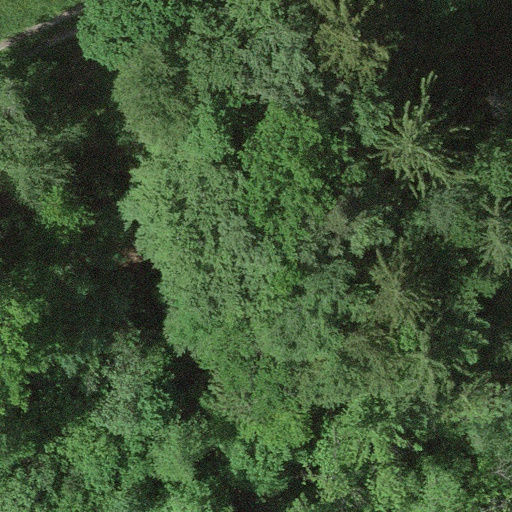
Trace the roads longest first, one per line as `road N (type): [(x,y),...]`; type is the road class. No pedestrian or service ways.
road 1 (track): [(123,0),(117,45),(37,121),(0,144)]
road 2 (track): [(111,0),(0,50)]
